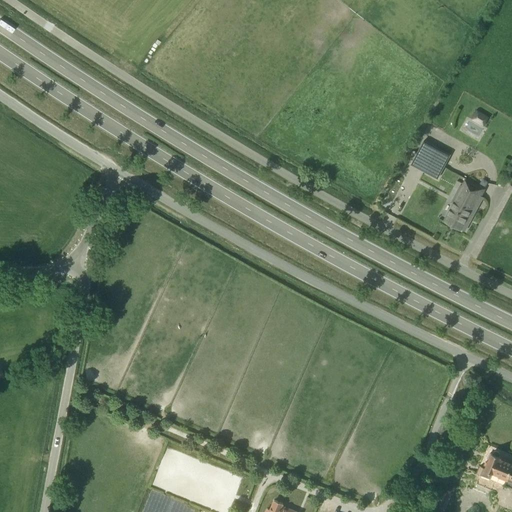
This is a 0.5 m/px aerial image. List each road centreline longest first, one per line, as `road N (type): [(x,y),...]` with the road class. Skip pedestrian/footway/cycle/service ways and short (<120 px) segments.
road 1 (primary): [(511,322),(188,147),(0,23)]
road 2 (primary): [(0,54),(235,203),(511,350)]
road 3 (unclassified): [(511,292),(211,130),(14,0)]
road 4 (unclassified): [(511,381),(260,255),(120,174)]
road 5 (unclassified): [(45,511),(85,286),(74,258)]
road 6 (tertiary): [(120,174),(0,97)]
